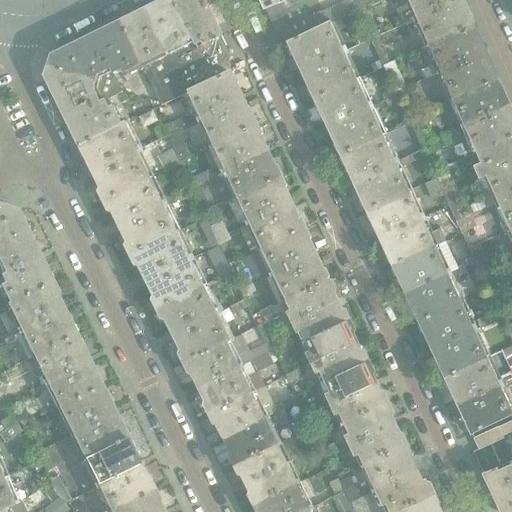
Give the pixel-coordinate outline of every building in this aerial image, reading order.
[(192,41),(171,0),(168,0),(120,24),(141,66),(192,41)] [(227,50),(205,4),(202,0),(171,0),(192,41),(195,49),(197,48),(199,54),(214,47),(217,54),(227,50)] [(260,0),(266,11),(280,4),(278,0),(260,0)] [(357,13),(367,8),(372,6),(370,1),(369,0),(351,0),(349,1),(316,16),(315,13),(307,17),(283,30),(289,44),(334,24),(357,13)] [(473,28),(461,1),(461,0),(397,0),(401,8),(411,4),(429,47),(473,28)] [(379,36),(367,8),(357,13),(369,41),(378,37),(379,36)] [(132,71),(141,66),(120,24),(53,57),(49,67),(96,84),(99,75),(102,73),(115,97),(117,96),(123,93),(115,79),(123,75),(128,84),(136,79),(132,71)] [(334,24),(289,44),(289,46),(288,49),(291,55),(294,56),(304,77),(309,89),(308,92),(311,98),(314,99),(359,79),(334,24)] [(497,81),(485,55),(473,28),(429,47),(420,51),(428,70),(438,65),(441,74),(453,101),(497,81)] [(390,63),(380,43),(378,37),(369,41),(374,49),(382,67),(390,63)] [(230,57),(227,50),(217,54),(214,47),(199,54),(208,71),(225,64),(228,62),(230,57)] [(407,89),(394,61),(390,63),(382,67),(393,90),(395,94),(403,90),(407,89)] [(231,74),(225,64),(208,71),(201,74),(207,86),(231,74)] [(99,105),(93,92),(96,84),(49,67),(46,77),(80,146),(122,125),(113,108),(121,104),(117,96),(115,97),(105,102),(99,105)] [(250,115),(236,86),(237,83),(235,76),(231,76),(231,74),(207,86),(187,95),(211,147),(257,125),(253,115),(250,115)] [(386,135),(359,79),(314,99),(315,101),(313,104),(317,112),(320,112),(326,124),(336,144),(334,147),(337,154),(340,155),(341,156),(386,135)] [(511,139),(511,115),(509,108),(497,81),(453,101),(442,105),(447,118),(459,113),(477,155),(511,139)] [(419,93),(415,85),(407,89),(403,90),(406,98),(419,93)] [(384,102),(396,96),(395,94),(393,90),(381,96),(384,102)] [(387,108),(400,103),(396,96),(384,102),(387,108)] [(167,136),(193,123),(189,115),(163,128),(167,136)] [(428,137),(418,116),(409,120),(421,147),(439,139),(436,133),(428,137)] [(148,179),(135,153),(138,151),(124,124),(122,125),(80,146),(101,188),(99,192),(102,199),(105,200),(104,201),(148,179)] [(274,167),(265,148),(260,137),(262,134),(257,125),(211,147),(236,199),(282,177),(277,167),(274,167)] [(163,128),(154,132),(158,140),(167,136),(163,128)] [(461,141),(456,131),(441,138),(446,148),(461,141)] [(190,156),(178,132),(167,137),(178,161),(190,156)] [(415,162),(412,156),(410,151),(396,157),(386,135),(341,156),(340,159),(343,167),(346,167),(352,179),(362,200),(360,203),(363,209),(367,210),(367,211),(411,190),(401,168),(415,162)] [(511,167),(511,139),(477,155),(482,167),(476,170),(481,181),(488,178),(511,167)] [(159,156),(157,157),(165,171),(179,164),(178,163),(172,150),(159,156)] [(511,230),(511,167),(488,178),(511,231),(511,230)] [(450,185),(443,169),(434,173),(436,180),(444,196),(453,192),(460,189),(457,182),(450,185)] [(192,189),(214,177),(210,170),(188,181),(192,189)] [(298,219),(289,200),(284,189),(286,186),(282,177),(236,199),(260,250),(306,229),(301,219),(298,219)] [(175,233),(162,206),(148,179),(104,201),(105,202),(105,205),(108,211),(113,213),(117,222),(127,242),(126,246),(129,253),(132,254),(132,255),(175,233)] [(444,196),(436,180),(424,185),(432,201),(444,196)] [(432,234),(411,191),(412,191),(411,190),(367,211),(367,212),(366,214),(369,222),(372,223),(388,255),(386,258),(390,265),(393,266),(393,267),(438,247),(437,246),(445,242),(440,230),(432,234)] [(465,219),(458,203),(453,192),(444,196),(456,223),(465,219)] [(199,205),(191,209),(197,222),(205,218),(203,214),(199,205)] [(0,238),(10,209),(2,206),(0,207),(0,238)] [(495,213),(492,207),(480,212),(482,218),(495,213)] [(54,283),(28,231),(19,212),(10,209),(0,238),(0,259),(5,261),(10,272),(4,275),(7,283),(4,285),(13,303),(54,283)] [(477,228),(471,216),(465,219),(456,223),(461,235),(477,228)] [(222,222),(210,228),(215,240),(228,234),(222,222)] [(215,240),(210,228),(208,224),(200,228),(211,250),(218,246),(215,240)] [(322,270),(314,252),(309,241),(310,238),(306,229),(260,250),(284,301),(327,281),(327,280),(329,277),(326,271),(322,270)] [(202,287),(189,260),(175,233),(132,255),(133,256),(132,259),(135,265),(140,267),(144,277),(154,296),(152,301),(156,307),(159,308),(158,310),(202,287)] [(228,234),(215,240),(218,246),(231,240),(228,234)] [(450,274),(438,247),(393,267),(392,270),(395,278),(399,279),(404,291),(414,311),(413,314),(416,321),(419,322),(463,302),(450,274)] [(503,266),(511,262),(511,256),(501,261),(503,266)] [(464,267),(461,260),(450,265),(454,272),(464,267)] [(226,262),(215,268),(219,278),(223,277),(231,272),(228,266),(226,262)] [(505,271),(511,268),(511,262),(503,266),(505,271)] [(468,275),(464,267),(454,272),(457,280),(468,275)] [(231,272),(223,277),(226,285),(235,280),(231,272)] [(249,278),(238,284),(241,291),(253,286),(249,278)] [(345,312),(341,311),(336,300),(333,293),(334,290),(331,283),(328,282),(327,281),(284,301),(288,309),(285,310),(292,324),(296,334),(299,333),(303,342),(347,322),(346,321),(348,319),(345,312)] [(72,324),(58,296),(59,293),(54,283),(13,303),(10,305),(36,357),(78,336),(77,335),(78,331),(75,325),(72,324)] [(253,286),(241,291),(244,298),(245,297),(256,292),(253,286)] [(229,342),(215,315),(202,287),(158,310),(159,310),(158,313),(162,319),(167,321),(171,331),(181,350),(179,355),(182,361),(185,362),(185,364),(229,342)] [(503,299),(493,303),(498,312),(507,307),(503,299)] [(247,308),(244,301),(230,308),(234,315),(247,308)] [(489,357),(477,330),(476,330),(480,328),(491,323),(488,316),(473,323),(463,302),(419,322),(419,323),(418,326),(422,333),(425,334),(440,367),(439,370),(442,376),(445,377),(489,357)] [(281,329),(277,321),(266,327),(270,335),(281,329)] [(364,353),(360,352),(353,335),(354,331),(351,324),(347,323),(347,322),(303,342),(307,351),(305,352),(316,376),(319,375),(323,384),(366,363),(365,363),(367,359),(364,353)] [(98,376),(92,365),(84,348),(85,345),(82,339),(79,338),(78,336),(36,357),(36,358),(30,361),(40,382),(28,388),(32,397),(45,391),(44,389),(50,386),(61,408),(103,388),(103,386),(104,383),(101,377),(98,376)] [(254,392),(231,346),(229,342),(185,364),(186,364),(185,367),(189,374),(193,375),(206,401),(204,405),(208,412),(210,413),(210,414),(254,392)] [(511,406),(503,386),(490,358),(489,357),(445,377),(445,379),(444,381),(448,389),(451,390),(460,410),(466,422),(465,425),(468,432),(471,433),(472,435),(511,415),(511,406)] [(383,394),(380,393),(372,376),(373,372),(370,365),(366,364),(366,363),(323,384),(327,392),(324,393),(335,417),(338,416),(342,425),(385,405),(385,404),(387,401),(383,394)] [(302,378),(299,371),(298,370),(286,376),(290,384),(302,378)] [(511,379),(511,373),(501,379),(504,384),(511,379)] [(128,438),(129,434),(126,429),(123,427),(109,400),(110,396),(107,391),(104,390),(103,388),(61,408),(73,432),(54,441),(59,449),(70,443),(68,439),(75,436),(87,460),(89,459),(129,439),(128,438)] [(279,443),(267,419),(267,418),(272,415),(283,410),(299,402),(296,396),(264,412),(254,392),(210,414),(211,415),(210,418),(214,424),(218,426),(226,441),(231,452),(229,456),(233,463),(236,464),(235,465),(279,443)] [(403,435),(399,434),(391,417),(392,414),(389,407),(386,406),(385,405),(342,425),(346,433),(343,434),(355,458),(357,457),(361,466),(404,446),(404,445),(406,442),(403,435)] [(317,413),(315,407),(304,412),(306,418),(317,413)] [(275,421),(286,416),(283,410),(272,415),(275,421)] [(320,420),(317,413),(306,418),(309,425),(320,420)] [(14,424),(9,417),(0,423),(6,430),(14,424)] [(0,435),(6,444),(23,432),(17,423),(0,435)] [(511,430),(509,423),(503,426),(508,435),(511,432),(511,430)] [(503,426),(498,428),(502,437),(508,435),(503,426)] [(498,428),(474,439),(479,449),(493,443),(502,438),(502,437),(498,428)] [(511,459),(502,438),(493,443),(504,468),(511,464),(511,459)] [(154,490),(155,487),(152,480),(148,479),(134,451),(136,448),(133,441),(130,441),(129,439),(89,459),(115,511),(154,491),(154,490)] [(299,483),(289,463),(279,443),(235,465),(237,466),(236,469),(239,475),(243,476),(246,482),(251,492),(249,496),(252,502),(255,503),(255,505),(299,483)] [(339,453),(334,443),(323,450),(328,459),(339,453)] [(432,494),(433,491),(430,484),(426,483),(425,483),(422,484),(410,459),(412,455),(409,448),(405,447),(404,446),(361,466),(373,491),(374,492),(380,504),(384,502),(388,511),(394,511),(433,495),(432,494)] [(304,456),(301,450),(290,455),(293,461),(304,456)] [(307,462),(304,456),(293,461),(296,467),(307,462)] [(511,511),(511,466),(501,471),(500,468),(484,475),(497,505),(498,504),(502,511),(511,511)] [(0,511),(22,511),(17,505),(42,489),(36,480),(13,497),(6,477),(0,479),(0,511)] [(72,501),(58,477),(50,482),(59,496),(61,499),(66,503),(72,501)] [(360,498),(351,477),(340,482),(350,503),(360,498)] [(343,492),(337,479),(329,483),(335,496),(343,492)] [(59,496),(50,482),(42,489),(52,503),(59,496)] [(313,511),(299,483),(255,505),(256,505),(255,508),(256,511),(313,511)] [(164,511),(160,503),(162,500),(158,493),(155,492),(154,491),(115,511),(164,511)] [(352,511),(343,493),(333,498),(336,506),(335,507),(337,511),(352,511)] [(353,511),(354,511),(376,502),(372,493),(350,503),(353,511)] [(440,511),(438,507),(439,504),(436,497),(433,496),(433,495),(394,511),(440,511)] [(67,511),(70,511),(60,498),(44,510),(45,511),(67,511)] [(89,511),(85,503),(77,507),(79,511),(89,511)]
